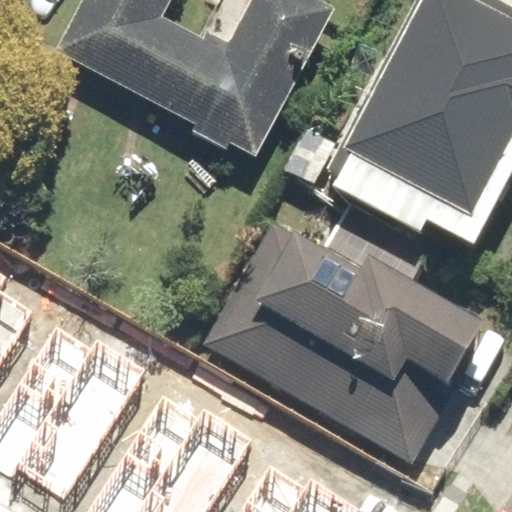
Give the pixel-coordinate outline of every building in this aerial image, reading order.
[(96,0),(66,56),(267,162),(346,14),(320,0),(265,0),(236,55),(173,22),(184,0),(96,0)] [(511,6),(499,0),(431,0),(339,174),(356,183),(350,194),(438,241),(444,230),(478,248),(511,185),(511,6)] [(279,226),(214,349),(429,463),(500,329),(382,266),(376,277),(279,226)] [(0,278),(0,364),(29,321),(0,302),(0,291),(6,282),(0,278)] [(16,470),(61,499),(142,375),(95,344),(84,361),(50,339),(0,415),(0,479),(7,484),(16,470)] [(213,511),(258,443),(211,413),(200,430),(167,408),(98,511),(213,511)] [(365,511),(323,484),(312,501),(278,479),(256,511),(365,511)]
